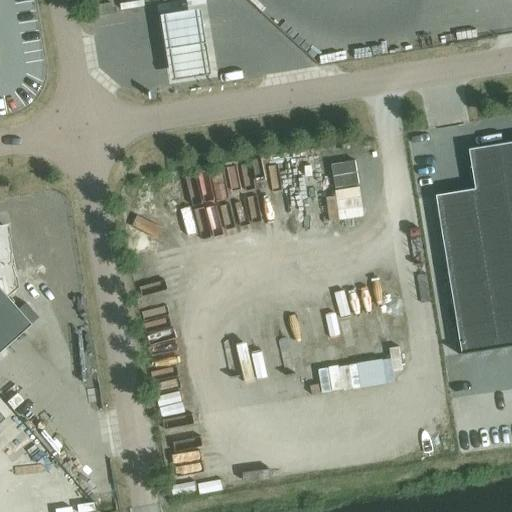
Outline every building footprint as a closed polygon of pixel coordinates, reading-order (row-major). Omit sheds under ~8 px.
[(144,0),(135,0),(122,2),(123,9),(145,6),(144,0)] [(206,4),(158,12),(170,84),(218,76),(206,4)] [(463,354),(511,346),(511,141),(470,148),(476,188),(436,194),(463,354)] [(337,162),(343,186),(353,183),(347,160),(337,162)] [(325,220),(342,219),(341,196),(324,197),(325,220)] [(18,287),(6,226),(0,227),(0,350),(31,324),(7,297),(18,287)]
